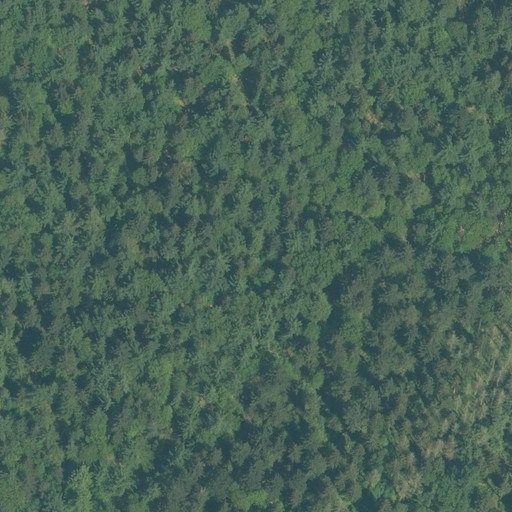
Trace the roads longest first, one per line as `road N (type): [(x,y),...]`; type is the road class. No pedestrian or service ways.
road 1 (track): [(106,511),(287,359),(401,238)]
road 2 (track): [(410,229),(352,207),(299,129),(287,74),(297,0)]
road 3 (track): [(401,238),(511,136)]
